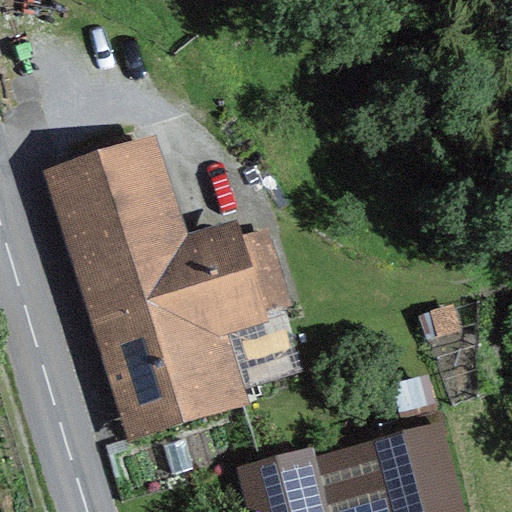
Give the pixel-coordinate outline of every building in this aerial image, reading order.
[(290,307),(264,231),(232,241),(227,228),(184,242),(151,144),(34,183),(124,453),(243,414),(220,345),(262,331),(258,318),(290,307)] [(459,336),(450,309),(415,320),(423,345),(435,341),(436,344),(459,336)] [(310,393),(301,365),(251,381),(261,409),(310,393)] [(433,414),(423,381),(388,392),(398,425),(433,414)] [(457,511),(436,432),(312,465),(309,455),(232,475),(242,511),(457,511)]
